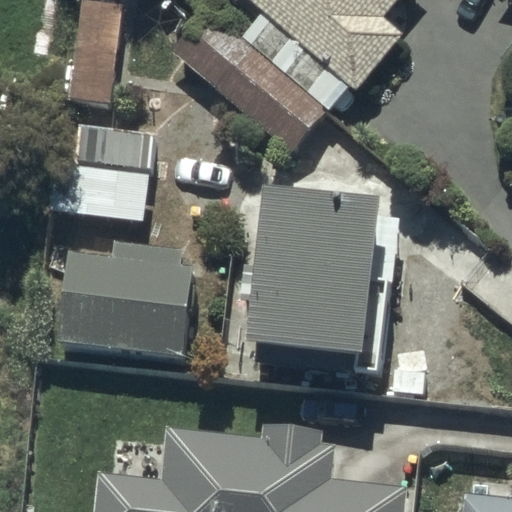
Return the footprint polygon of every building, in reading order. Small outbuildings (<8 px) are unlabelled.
[(129,3),(95,0),(86,0),(77,98),(119,103),(129,3)] [(238,0),(262,20),(247,37),(214,10),(177,54),(299,156),(357,85),(366,92),(412,37),(393,22),(411,0),(238,0)] [(379,197),(262,184),(244,339),(256,340),(254,361),(382,376),(400,218),(376,215),(379,197)] [(73,258),(64,349),(192,362),(201,269),(191,268),(192,254),(120,247),(119,262),(73,258)] [(206,381),(201,414),(285,426),(289,393),(206,381)] [(165,477),(102,471),(98,511),(410,511),(412,486),(339,480),(342,444),(169,430),(165,477)] [(511,511),(511,499),(466,494),(463,511),(511,511)]
